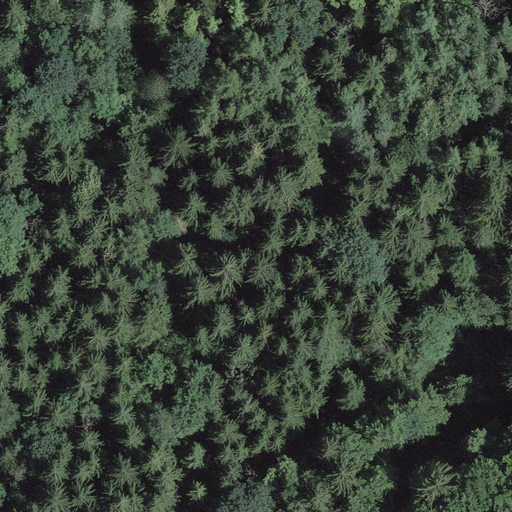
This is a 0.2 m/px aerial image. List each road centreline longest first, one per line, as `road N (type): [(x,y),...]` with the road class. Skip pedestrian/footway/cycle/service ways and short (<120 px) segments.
road 1 (track): [(172,511),(154,147),(129,0)]
road 2 (track): [(394,0),(135,66),(0,73)]
